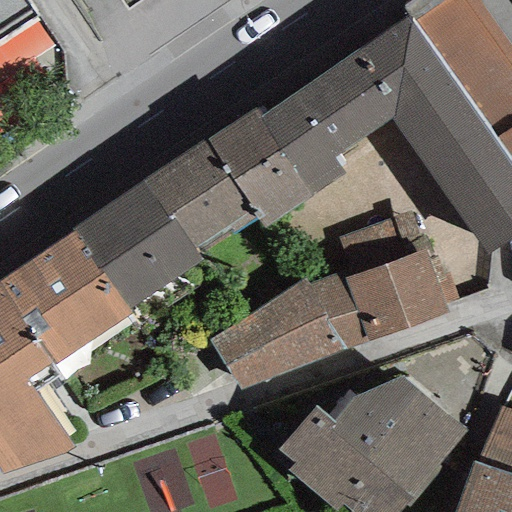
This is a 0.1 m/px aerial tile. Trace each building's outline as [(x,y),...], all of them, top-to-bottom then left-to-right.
[(0,0),(0,42),(38,18),(25,0),(0,0)] [(120,0),(127,10),(141,0),(120,0)] [(511,39),(483,0),(412,0),(398,10),(403,17),(511,166),(511,39)] [(511,238),(511,166),(403,17),(261,119),(313,197),(344,174),(333,158),(388,119),(487,257),(511,238)] [(261,119),(254,109),(206,140),(258,217),(265,228),(313,197),(261,119)] [(206,140),(143,181),(195,258),(258,217),(206,140)] [(143,181),(72,231),(129,313),(200,263),(195,258),(143,181)] [(410,212),(391,219),(405,257),(424,250),(410,212)] [(337,238),(351,276),(405,257),(391,219),(337,238)] [(129,313),(72,231),(0,280),(0,289),(54,365),(129,313)] [(351,276),(343,279),(366,343),(447,314),(444,305),(434,277),(424,250),(405,257),(351,276)] [(304,279),(208,342),(239,394),(366,343),(343,279),(340,270),(307,285),(304,279)] [(448,272),(434,277),(444,305),(457,300),(448,272)] [(54,365),(0,289),(0,471),(3,476),(73,446),(27,377),(54,365)] [(330,426),(313,406),(276,451),(292,464),(286,471),(335,511),(341,505),(349,511),(400,511),(469,434),(402,376),(352,396),(330,426)] [(511,511),(511,412),(500,409),(473,462),(456,511),(511,511)]
